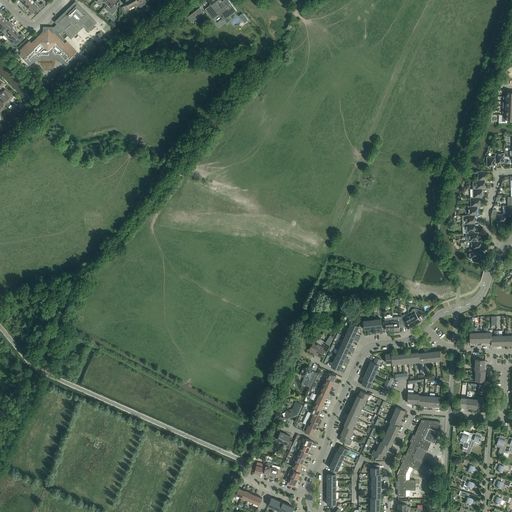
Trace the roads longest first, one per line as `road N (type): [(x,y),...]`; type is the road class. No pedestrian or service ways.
road 1 (unclassified): [(184,0),(0,143)]
road 2 (residential): [(498,417),(504,368),(492,368),(493,353),(441,343),(425,327)]
road 3 (residential): [(308,495),(348,381)]
